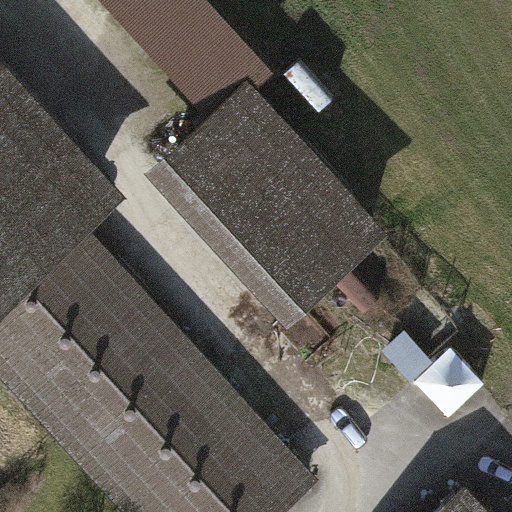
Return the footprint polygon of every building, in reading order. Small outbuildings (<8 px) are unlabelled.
[(226,0),(118,0),(206,96),(244,61),(253,71),(274,52),(226,0)] [(0,33),(0,365),(134,511),(269,511),(319,467),(82,210),(125,170),(0,33)] [(206,96),(148,149),(289,303),(386,215),(253,71),(244,61),(206,96)] [(491,368),(456,331),(438,348),(407,315),(388,334),(453,403),(491,368)] [(511,511),(467,463),(413,511),(511,511)]
